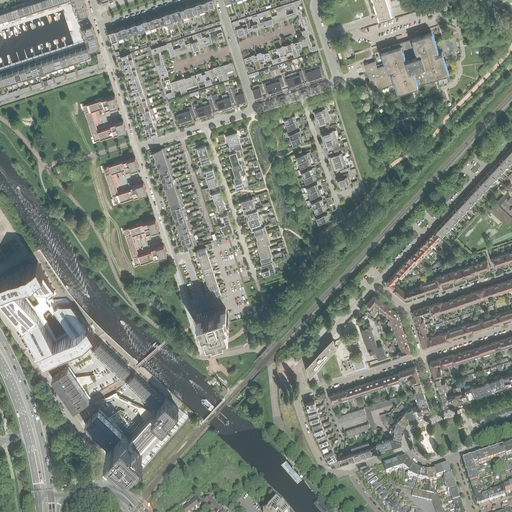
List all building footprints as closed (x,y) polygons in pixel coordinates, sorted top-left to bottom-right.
[(33,0),(31,0),(28,1),(32,14),(33,13),(36,12),(37,12),(38,12),(34,1),(33,0)] [(40,0),(38,0),(34,1),(38,12),(39,12),(39,11),(42,10),(43,10),(40,0)] [(46,0),(40,0),(43,10),(44,10),(45,10),(44,9),(48,8),(48,9),(49,8),(46,0)] [(46,0),(49,8),(50,8),(50,7),(54,6),(54,7),(55,6),(52,0),(46,0)] [(206,0),(201,2),(205,12),(210,10),(206,0)] [(215,7),(212,0),(206,0),(210,10),(210,9),(215,7)] [(300,0),(298,0),(294,2),(298,15),(298,16),(302,27),(309,25),(306,16),(302,17),(300,9),(298,9),(297,6),(302,5),(300,0)] [(375,0),(379,13),(390,9),(388,1),(387,0),(375,0)] [(28,1),(22,3),(26,16),(27,16),(26,16),(27,15),(31,14),(32,14),(28,1)] [(205,12),(201,2),(201,1),(196,3),(199,14),(205,12)] [(281,6),(286,20),(298,16),(298,15),(294,2),(281,6)] [(22,3),(16,5),(21,18),(21,17),(22,17),(25,16),(26,16),(22,3)] [(84,3),(74,7),(74,8),(75,7),(76,11),(75,11),(76,12),(86,9),(84,3)] [(196,3),(191,5),(194,15),(199,14),(196,3)] [(16,5),(11,7),(11,9),(15,20),(15,19),(16,19),(19,18),(20,18),(21,18),(16,5)] [(185,7),(188,17),(189,17),(188,16),(193,15),(193,16),(194,15),(191,5),(185,7)] [(273,24),(286,20),(281,6),(275,8),(277,15),(271,17),(273,24)] [(185,7),(180,9),(183,19),(188,17),(185,7)] [(8,8),(5,9),(9,21),(10,21),(13,19),(14,20),(15,20),(11,9),(9,10),(8,8)] [(174,10),(174,11),(177,21),(178,21),(177,20),(182,18),(182,19),(183,19),(180,9),(179,8),(174,10)] [(5,9),(0,10),(0,13),(3,23),(4,23),(4,22),(8,21),(8,22),(9,21),(5,9)] [(86,9),(76,12),(76,13),(77,13),(78,17),(77,17),(78,18),(77,18),(78,18),(88,15),(86,9)] [(266,16),(267,19),(266,21),(259,23),(261,28),(273,24),(271,17),(269,10),(257,14),(258,18),(265,16),(266,16)] [(172,23),(177,21),(174,11),(169,13),(172,23)] [(163,14),(166,25),(172,23),(169,13),(169,12),(163,14)] [(163,14),(158,16),(161,26),(166,25),(163,14)] [(261,28),(259,23),(258,18),(257,14),(251,16),(254,25),(252,26),(252,27),(248,28),(249,32),(255,30),(255,31),(258,30),(257,29),(261,28)] [(158,16),(152,17),(156,28),(156,27),(160,25),(161,26),(158,16)] [(156,28),(152,17),(147,19),(150,30),(156,28)] [(141,21),(141,22),(145,32),(150,30),(147,19),(141,21)] [(239,36),(246,34),(245,33),(249,32),(248,28),(246,24),(240,26),(238,20),(232,22),(236,36),(238,35),(239,36)] [(145,32),(141,22),(136,23),(140,33),(145,32)] [(130,24),(131,25),(134,35),(135,35),(134,34),(139,32),(139,34),(140,33),(136,23),(130,24)] [(81,29),(82,30),(83,33),(83,34),(83,35),(94,31),(92,25),(81,28),(81,29)] [(131,25),(125,27),(129,37),(134,35),(131,25)] [(306,38),(308,45),(310,52),(317,50),(316,45),(312,47),(308,34),(311,33),(309,25),(302,27),(303,30),(301,30),(303,35),(304,34),(305,38),(306,38)] [(125,27),(125,26),(120,28),(123,39),(129,37),(125,27)] [(219,41),(225,39),(220,26),(208,30),(209,34),(216,32),(219,41)] [(120,28),(114,30),(118,40),(123,39),(120,28)] [(118,40),(114,30),(109,32),(112,41),(112,42),(118,40)] [(94,31),(83,35),(83,36),(84,36),(85,39),(85,40),(95,37),(94,31)] [(200,32),(195,34),(196,36),(200,48),(212,44),(210,36),(205,38),(205,36),(202,37),(200,32)] [(376,65),(375,61),(364,65),(373,90),(395,83),(398,93),(449,76),(441,53),(446,52),(448,61),(457,58),(455,50),(458,49),(454,36),(439,41),(442,51),(438,53),(431,32),(405,41),(380,49),(385,62),(376,65)] [(189,44),(185,45),(186,46),(187,52),(193,50),(194,51),(200,49),(200,48),(196,36),(195,34),(192,35),(194,42),(189,44)] [(95,37),(85,40),(85,41),(85,40),(85,41),(86,41),(87,45),(87,46),(97,43),(95,37)] [(181,47),(173,50),(175,56),(187,52),(186,46),(185,45),(184,42),(183,38),(177,40),(179,45),(180,44),(181,47)] [(293,42),(295,49),(308,45),(306,38),(305,38),(293,42)] [(171,42),(158,46),(160,51),(166,49),(168,50),(170,57),(175,56),(173,50),(171,42)] [(293,42),(281,46),(283,54),(292,52),(294,57),(298,56),(295,49),(293,42)] [(97,43),(87,46),(89,52),(99,49),(97,43)] [(352,45),(341,49),(345,61),(356,57),(355,55),(352,45)] [(81,48),(85,58),(91,56),(89,52),(87,46),(86,46),(86,47),(82,48),(81,48)] [(158,46),(151,48),(153,53),(158,51),(160,64),(157,65),(160,73),(167,71),(163,60),(160,51),(158,46)] [(272,60),(273,64),(285,60),(283,54),(281,46),(276,48),(279,57),(272,60)] [(76,50),(75,50),(79,60),(80,63),(85,61),(85,58),(81,48),(80,48),(80,49),(77,50),(77,49),(76,50)] [(70,52),(73,62),(79,60),(75,50),(74,50),(74,51),(71,52),(71,51),(70,52)] [(266,61),(271,59),(268,50),(261,53),(260,51),(256,53),(257,54),(256,55),(258,62),(266,59),(266,61)] [(121,59),(122,61),(132,58),(135,57),(134,51),(121,55),(122,58),(121,59)] [(64,53),(64,54),(67,64),(68,67),(74,65),(73,62),(70,52),(69,52),(65,54),(65,53),(64,54),(64,53)] [(58,55),(62,66),(62,68),(63,69),(68,67),(67,64),(64,54),(63,54),(60,55),(59,55),(58,55)] [(245,63),(253,60),(256,70),(260,68),(258,62),(256,55),(254,55),(254,54),(250,55),(251,56),(244,59),(245,63)] [(53,57),(56,68),(57,70),(62,68),(62,66),(58,55),(58,56),(57,56),(54,57),(53,57)] [(47,59),(50,70),(51,72),(57,70),(56,68),(53,57),(52,57),(51,58),(52,58),(48,59),(47,59)] [(134,63),(132,58),(122,61),(123,63),(124,63),(124,66),(134,63)] [(41,61),(45,72),(46,74),(51,72),(50,70),(47,59),(46,60),(42,61),(41,61)] [(36,63),(35,63),(39,73),(39,75),(40,77),(46,75),(46,74),(45,72),(41,61),(40,61),(40,62),(37,63),(36,63)] [(137,62),(134,63),(124,66),(125,68),(126,71),(139,67),(137,62)] [(232,62),(220,66),(224,80),(229,79),(226,72),(232,70),(234,77),(237,76),(234,69),(232,62)] [(30,65),(33,75),(34,77),(39,75),(39,73),(35,63),(34,63),(34,64),(31,65),(30,65)] [(318,65),(312,67),(313,70),(316,80),(319,79),(319,80),(323,79),(321,72),(324,71),(327,82),(327,81),(322,64),(318,65)] [(24,67),(27,77),(28,80),(28,81),(34,79),(34,77),(33,75),(30,65),(29,65),(28,65),(29,66),(25,67),(25,66),(24,67)] [(213,69),(207,70),(209,75),(210,78),(217,75),(220,82),(224,80),(220,66),(219,65),(213,67),(213,69)] [(18,68),(18,69),(22,79),(23,82),(28,80),(27,77),(24,67),(23,67),(23,68),(19,69),(19,68),(18,69),(18,68)] [(139,67),(126,71),(126,74),(127,73),(128,76),(140,72),(139,67)] [(308,68),(303,70),(305,77),(308,76),(310,83),(314,82),(314,81),(316,80),(313,70),(312,67),(308,68)] [(13,70),(12,70),(16,81),(22,79),(18,69),(17,69),(14,71),(14,70),(13,70)] [(7,72),(11,86),(17,84),(16,81),(12,70),(12,71),(11,71),(8,72),(7,72)] [(200,72),(195,73),(195,74),(197,81),(203,79),(205,86),(212,84),(210,79),(206,80),(205,77),(209,75),(207,70),(200,73),(200,72)] [(167,71),(160,73),(161,78),(164,77),(168,88),(170,87),(172,91),(166,93),(168,99),(175,96),(173,90),(170,82),(167,71)] [(297,75),(293,76),(296,86),(299,86),(299,87),(303,85),(301,79),(304,78),(301,71),(296,72),(297,75)] [(1,74),(5,85),(5,88),(11,86),(7,72),(6,73),(2,74),(1,74)] [(142,77),(140,72),(128,76),(127,76),(128,79),(129,79),(129,81),(142,77)] [(288,75),(283,77),(285,84),(288,83),(290,90),(294,88),(294,87),(296,86),(293,76),(292,73),(288,74),(288,75)] [(195,74),(183,79),(186,88),(198,84),(197,81),(195,74)] [(144,82),(142,77),(129,81),(130,84),(131,86),(144,82)] [(177,80),(170,82),(173,90),(179,88),(181,94),(187,92),(186,88),(183,79),(182,77),(177,79),(177,80)] [(279,92),(279,93),(283,92),(281,85),(284,84),(281,77),(276,79),(277,82),(273,83),(276,93),(279,92)] [(268,89),(270,96),(274,95),(274,94),(276,93),(273,83),(269,84),(268,81),(263,83),(265,90),(268,89)] [(144,82),(131,86),(131,89),(132,89),(133,91),(145,87),(144,82)] [(261,84),(259,85),(258,84),(253,85),(252,86),(253,89),(253,90),(256,99),(259,99),(259,100),(263,98),(261,92),(264,91),(261,84)] [(147,93),(145,87),(133,91),(132,92),(133,94),(134,94),(135,97),(144,94),(147,93)] [(238,99),(240,106),(244,105),(244,103),(246,103),(243,93),(239,94),(237,87),(231,89),(235,100),(238,99)] [(226,94),(222,95),(223,99),(226,109),(229,108),(229,109),(233,108),(231,101),(234,101),(231,93),(226,95),(226,94)] [(146,98),(144,94),(135,97),(135,99),(135,100),(136,102),(146,99),(146,98)] [(217,94),(211,96),(213,100),(215,107),(218,106),(220,112),(224,111),(224,110),(226,109),(223,99),(219,101),(218,98),(217,94)] [(114,95),(113,96),(102,99),(102,100),(98,102),(98,101),(82,106),(94,141),(109,136),(109,135),(113,134),(114,135),(126,131),(123,120),(121,121),(110,125),(111,127),(98,131),(91,111),(105,107),(105,109),(118,105),(115,96),(115,97),(114,95)] [(149,97),(146,98),(146,99),(136,102),(136,104),(137,104),(138,107),(147,104),(151,103),(149,97)] [(209,115),(209,116),(213,115),(211,108),(214,107),(211,100),(206,102),(207,105),(203,106),(206,116),(209,115)] [(195,113),(198,112),(200,119),(204,118),(204,117),(206,116),(203,106),(199,107),(198,103),(192,105),(195,113)] [(149,109),(147,104),(138,107),(139,110),(138,110),(139,112),(149,109)] [(187,111),(183,112),(186,122),(189,121),(189,122),(193,121),(191,114),(194,114),(191,106),(186,108),(187,111)] [(329,114),(327,107),(313,112),(315,118),(329,114)] [(152,108),(149,109),(139,112),(140,115),(140,114),(141,117),(154,113),(152,108)] [(175,120),(178,119),(180,125),(184,124),(184,123),(186,122),(183,112),(177,114),(176,111),(173,113),(175,120)] [(154,113),(141,117),(142,120),(143,122),(155,118),(154,113)] [(331,120),(329,114),(315,118),(317,125),(331,120)] [(295,115),(284,118),(285,124),(297,120),(296,120),(295,115)] [(157,124),(155,118),(143,122),(142,122),(143,125),(144,125),(145,127),(154,124),(154,125),(157,124)] [(299,126),(297,120),(285,124),(286,124),(288,129),(299,126)] [(156,130),(156,129),(154,125),(154,124),(145,127),(146,130),(145,130),(146,133),(156,130)] [(159,128),(156,129),(156,130),(146,133),(147,135),(148,138),(161,134),(159,128)] [(299,130),(288,134),(290,139),(302,135),(301,135),(299,130)] [(336,137),(334,130),(320,135),(323,141),(336,137)] [(228,147),(229,147),(241,143),(237,131),(226,135),(229,146),(228,147)] [(304,141),(302,135),(290,139),(291,139),(293,145),(304,141)] [(340,147),(336,137),(323,141),(325,148),(331,145),(333,149),(340,147)] [(229,153),(241,149),(242,149),(241,143),(229,147),(230,152),(228,153),(229,153)] [(199,156),(208,153),(205,145),(198,147),(197,144),(191,146),(192,150),(196,148),(199,156)] [(165,147),(152,152),(153,155),(154,155),(154,157),(165,153),(167,153),(165,147)] [(243,155),(241,149),(229,153),(230,159),(242,155),(243,155)] [(309,152),(296,156),(298,162),(309,158),(311,157),(309,152)] [(154,159),(155,162),(167,158),(165,153),(154,157),(155,159),(154,159)] [(200,169),(205,167),(204,164),(211,162),(208,153),(199,156),(201,164),(198,165),(200,169)] [(344,159),(341,153),(328,157),(330,164),(344,159)] [(231,165),(244,161),(242,155),(230,159),(232,164),(231,165)] [(508,164),(511,161),(504,155),(500,159),(510,168),(511,167),(508,164)] [(126,171),(130,170),(138,167),(135,158),(135,159),(135,157),(122,161),(123,162),(118,164),(118,163),(103,168),(114,203),(130,198),(129,197),(134,196),(134,197),(147,193),(143,182),(131,187),(131,189),(118,193),(111,173),(125,169),(126,171)] [(157,165),(158,167),(170,163),(168,158),(167,158),(155,162),(156,165),(157,165)] [(309,158),(298,162),(300,167),(311,164),(309,158)] [(344,159),(330,164),(332,170),(346,166),(344,159)] [(500,159),(497,163),(503,170),(506,166),(509,169),(510,168),(500,159)] [(246,167),(244,161),(231,165),(233,171),(244,167),(246,167)] [(159,170),(159,172),(172,168),(170,163),(158,167),(157,167),(158,170),(159,170)] [(501,173),(503,170),(497,163),(493,168),(503,177),(504,176),(501,173)] [(206,179),(215,176),(212,167),(206,170),(205,167),(200,169),(201,172),(203,171),(204,175),(205,175),(206,179)] [(233,177),(245,173),(246,173),(244,167),(233,171),(235,176),(233,177)] [(314,167),(301,171),(303,177),(314,173),(315,173),(316,173),(314,167)] [(160,175),(161,177),(172,174),(174,173),(172,168),(159,172),(160,175)] [(493,168),(489,172),(496,178),(498,175),(502,178),(503,177),(493,168)] [(493,181),(496,178),(489,172),(485,176),(494,185),(495,184),(493,181)] [(234,183),(246,179),(247,179),(245,173),(233,177),(235,182),(234,183)] [(314,173),(303,177),(305,182),(316,179),(314,173)] [(341,175),(342,178),(335,180),(338,187),(351,182),(348,173),(341,175)] [(162,180),(163,182),(173,179),(172,174),(161,177),(160,177),(161,181),(162,180)] [(208,191),(212,190),(211,187),(218,185),(215,176),(206,179),(209,187),(205,188),(206,192),(208,191)] [(485,176),(481,180),(488,186),(491,183),(493,186),(494,185),(485,176)] [(173,179),(163,182),(163,184),(163,185),(164,188),(175,184),(177,184),(175,178),(173,179)] [(248,185),(246,179),(234,183),(236,189),(248,185)] [(485,189),(488,186),(481,180),(477,184),(487,193),(488,192),(485,189)] [(317,183),(306,187),(308,192),(319,188),(317,183)] [(175,184),(164,188),(165,190),(164,190),(166,193),(177,189),(175,184)] [(477,184),(473,188),(480,195),(483,192),(486,194),(487,193),(477,184)] [(319,188),(308,192),(310,198),(321,194),(323,193),(322,188),(319,188)] [(477,198),(480,195),(473,188),(469,193),(479,201),(480,200),(477,198)] [(177,189),(166,193),(167,195),(166,195),(167,198),(168,198),(180,194),(179,189),(177,189)] [(220,190),(219,190),(213,192),(212,190),(208,191),(210,198),(213,197),(215,202),(223,199),(220,190)] [(469,193),(466,197),(472,203),(475,200),(478,203),(479,201),(469,193)] [(169,203),(182,199),(180,194),(168,198),(168,200),(169,203)] [(511,199),(510,197),(508,200),(503,195),(490,210),(489,210),(489,211),(502,223),(503,223),(511,220),(511,199)] [(470,205),(472,203),(466,197),(462,201),(471,210),(473,208),(470,205)] [(244,214),(245,213),(257,209),(256,209),(252,198),(240,202),(244,214)] [(324,204),(322,198),(311,202),(313,207),(324,204)] [(171,208),(184,204),(182,199),(169,203),(170,205),(169,205),(171,208)] [(215,214),(220,212),(219,210),(226,208),(223,199),(215,202),(216,206),(213,207),(215,214)] [(462,201),(458,205),(465,211),(468,208),(471,210),(462,201)] [(185,209),(184,204),(171,208),(172,210),(171,210),(172,213),(185,209)] [(326,209),(324,204),(313,207),(313,208),(313,207),(315,213),(326,209)] [(462,214),(465,211),(458,205),(454,209),(464,218),(465,217),(462,214)] [(174,216),(174,218),(185,215),(187,214),(185,209),(172,213),(173,216),(174,216)] [(259,214),(257,209),(245,213),(247,219),(248,219),(260,215),(260,214),(259,214)] [(454,209),(450,213),(457,220),(460,217),(463,219),(464,218),(454,209)] [(222,224),(230,222),(227,213),(221,215),(220,212),(215,214),(214,214),(216,218),(219,216),(222,224)] [(329,219),(327,213),(316,217),(318,223),(329,219)] [(454,223),(457,220),(450,213),(446,218),(456,227),(457,225),(454,223)] [(185,215),(174,218),(175,220),(175,221),(176,224),(187,220),(189,219),(190,219),(189,214),(187,214),(185,215)] [(253,229),(264,226),(264,225),(263,226),(260,215),(248,219),(252,230),(253,229)] [(446,218),(442,222),(449,228),(452,225),(455,228),(456,227),(446,218)] [(139,226),(139,225),(123,230),(135,265),(150,260),(150,259),(154,258),(154,259),(167,255),(164,245),(151,249),(152,251),(138,256),(132,235),(145,231),(146,233),(159,229),(156,221),(155,221),(155,219),(154,220),(143,223),(143,224),(139,226)] [(177,227),(178,228),(190,224),(189,219),(187,220),(176,224),(177,227)] [(226,233),(233,230),(230,222),(222,224),(220,225),(222,230),(223,230),(224,233),(221,234),(222,237),(227,235),(226,233)] [(446,231),(449,228),(442,222),(438,226),(448,235),(449,234),(446,231)] [(179,232),(179,234),(192,229),(190,224),(178,228),(177,229),(178,232),(179,232)] [(266,231),(264,226),(253,229),(255,235),(266,231)] [(435,230),(435,231),(441,236),(444,233),(447,236),(448,235),(438,226),(435,230)] [(180,237),(181,239),(194,235),(192,229),(179,234),(180,237)] [(268,237),(266,231),(255,235),(257,240),(256,241),(268,237)] [(438,240),(441,236),(435,231),(432,235),(440,243),(441,242),(438,240)] [(182,242),(183,244),(195,240),(194,235),(181,239),(182,242)] [(432,235),(428,239),(434,245),(436,242),(439,245),(440,243),(432,235)] [(257,247),(268,243),(270,243),(268,237),(256,241),(258,246),(257,247)] [(431,248),(434,245),(428,239),(424,243),(433,251),(434,250),(431,248)] [(184,249),(197,245),(195,240),(183,244),(184,246),(183,246),(184,249)] [(270,249),(268,243),(257,247),(259,253),(270,249)] [(433,251),(424,243),(420,247),(426,253),(429,250),(431,252),(430,254),(434,258),(436,255),(434,254),(432,252),(433,251)] [(193,251),(195,257),(208,253),(206,247),(193,251)] [(428,263),(430,261),(426,258),(423,255),(426,253),(420,247),(416,251),(425,259),(428,263)] [(260,259),(271,255),(272,255),(270,249),(259,253),(261,258),(260,258),(260,259)] [(425,259),(416,251),(412,256),(421,264),(418,261),(421,258),(424,260),(425,259)] [(209,259),(208,253),(195,257),(197,263),(209,259)] [(504,253),(498,255),(500,264),(507,262),(504,253)] [(273,261),(271,255),(260,259),(262,264),(260,265),(272,261),(273,261)] [(411,255),(407,259),(413,265),(416,261),(419,264),(418,264),(419,265),(421,264),(412,256),(411,255)] [(494,266),(496,265),(500,264),(498,255),(491,257),(494,266)] [(211,265),(209,259),(197,263),(199,269),(211,265)] [(410,267),(413,265),(407,259),(403,263),(413,272),(414,271),(410,267)] [(489,268),(486,259),(480,261),(483,270),(489,268)] [(260,265),(261,270),(263,275),(275,271),(272,261),(260,265)] [(483,270),(480,261),(474,264),(477,272),(483,270)] [(70,306),(60,310),(55,315),(72,334),(53,345),(38,320),(14,289),(27,282),(34,294),(45,297),(53,293),(42,273),(36,263),(23,270),(7,279),(0,282),(0,302),(22,330),(37,356),(43,366),(81,343),(94,335),(87,325),(70,306)] [(403,263),(400,267),(405,273),(408,270),(412,273),(413,272),(403,263)] [(477,272),(474,264),(467,266),(470,274),(477,272)] [(213,270),(211,265),(199,269),(201,274),(213,270)] [(470,274),(467,266),(461,268),(464,276),(470,274)] [(403,276),(405,273),(400,267),(395,272),(399,275),(401,277),(403,279),(405,278),(403,276)] [(464,276),(461,268),(455,270),(458,278),(464,276)] [(215,276),(213,270),(201,274),(203,280),(215,276)] [(458,278),(455,270),(449,272),(452,281),(458,278)] [(399,275),(395,272),(386,282),(386,284),(391,288),(394,285),(393,284),(395,282),(394,281),(399,275)] [(442,274),(445,283),(452,281),(449,272),(442,274)] [(437,278),(439,285),(445,283),(442,274),(436,276),(437,278)] [(217,282),(215,276),(203,280),(204,286),(217,282)] [(439,286),(439,285),(437,278),(428,281),(431,289),(439,286)] [(420,284),(420,287),(422,292),(431,289),(428,281),(420,284)] [(507,290),(504,281),(498,283),(501,292),(502,292),(502,291),(507,290)] [(219,288),(217,282),(204,286),(206,292),(219,288)] [(501,292),(498,283),(492,285),(495,294),(500,292),(500,293),(501,292)] [(403,298),(405,292),(396,285),(392,289),(403,298)] [(495,294),(492,285),(486,287),(489,296),(490,296),(490,295),(495,294)] [(487,297),(489,296),(486,287),(479,290),(482,298),(487,296),(487,297)] [(219,288),(206,292),(208,297),(221,293),(219,288)] [(413,289),(405,292),(403,298),(414,294),(413,289)] [(479,290),(473,292),(476,301),(477,300),(482,298),(479,290)] [(475,301),(476,301),(473,292),(467,294),(470,302),(475,301)] [(465,304),(470,302),(467,294),(460,296),(463,305),(465,304)] [(373,296),(367,304),(368,305),(370,307),(373,304),(378,298),(375,296),(373,296)] [(462,305),(463,305),(460,296),(454,298),(457,307),(462,305)] [(373,304),(380,310),(385,303),(378,298),(373,304)] [(457,307),(454,298),(448,300),(451,309),(452,309),(452,308),(457,307)] [(451,309),(448,300),(442,302),(444,310),(444,311),(450,309),(451,309)] [(444,310),(442,302),(441,301),(435,304),(438,312),(439,312),(439,311),(444,310)] [(383,313),(389,318),(394,311),(385,303),(380,310),(378,313),(381,315),(383,313)] [(438,312),(435,304),(428,306),(430,311),(431,314),(437,312),(437,313),(438,312)] [(428,306),(418,309),(419,315),(430,311),(428,306)] [(204,328),(207,339),(229,332),(225,321),(229,319),(226,308),(214,312),(214,314),(208,316),(208,314),(196,318),(199,329),(204,328)] [(496,314),(490,316),(492,325),(501,322),(498,314),(497,310),(494,311),(496,314)] [(498,310),(497,310),(498,314),(501,322),(509,319),(507,311),(500,313),(498,310)] [(393,326),(401,323),(397,313),(394,311),(389,318),(391,320),(388,321),(389,325),(392,324),(393,326)] [(479,320),(473,322),(475,330),(484,327),(481,319),(480,315),(478,316),(479,320)] [(421,319),(420,316),(414,318),(418,327),(425,325),(423,318),(421,319)] [(481,319),(484,327),(492,325),(490,316),(481,319)] [(465,320),(463,321),(464,324),(467,333),(475,330),(473,322),(466,324),(465,320)] [(378,360),(386,358),(382,345),(377,346),(369,321),(360,325),(361,329),(368,350),(369,349),(370,352),(372,352),(374,357),(377,356),(378,360)] [(462,325),(456,327),(458,335),(467,333),(464,324),(463,321),(461,322),(462,325)] [(403,332),(401,323),(393,326),(395,334),(403,332)] [(425,325),(418,327),(421,337),(426,335),(425,332),(427,331),(425,325)] [(447,331),(446,331),(448,339),(449,338),(458,335),(456,327),(449,329),(448,326),(446,327),(447,330),(447,331)] [(446,331),(439,334),(442,342),(448,340),(448,339),(446,331)] [(398,342),(406,340),(405,337),(403,332),(395,334),(396,337),(393,338),(394,342),(398,341),(398,342)] [(431,345),(442,342),(439,334),(429,337),(431,341),(430,341),(431,345)] [(425,347),(431,345),(430,341),(431,341),(429,337),(429,335),(427,336),(426,335),(421,337),(424,346),(425,347)] [(336,348),(333,338),(333,337),(332,337),(330,340),(311,360),(306,366),(309,377),(318,368),(323,362),(334,351),(336,348)] [(505,338),(497,341),(500,349),(506,347),(507,350),(509,350),(505,338)] [(409,348),(406,340),(398,342),(401,350),(409,348)] [(100,341),(92,350),(122,378),(124,376),(130,370),(100,341)] [(489,344),(491,352),(500,349),(497,341),(489,344)] [(151,345),(159,352),(162,350),(156,342),(151,345)] [(336,358),(332,344),(321,355),(327,376),(341,371),(337,360),(338,360),(337,358),(336,358)] [(489,344),(480,346),(483,354),(491,352),(489,344)] [(483,354),(480,346),(472,349),(475,360),(477,363),(479,363),(477,356),(483,354)] [(475,360),(472,349),(463,352),(466,360),(472,358),(474,361),(475,360)] [(455,355),(457,361),(458,362),(459,366),(461,365),(460,362),(466,360),(463,352),(455,355)] [(457,361),(455,355),(453,355),(453,354),(446,356),(449,364),(454,362),(455,367),(457,375),(460,374),(456,362),(457,361)] [(446,356),(436,359),(438,364),(440,364),(440,367),(446,365),(446,368),(448,367),(447,365),(449,364),(446,356)] [(354,369),(365,366),(362,359),(359,360),(358,357),(351,360),(354,369)] [(431,368),(436,366),(436,365),(438,364),(436,359),(430,361),(430,363),(431,368)] [(434,377),(435,377),(442,375),(440,370),(437,370),(436,366),(431,368),(434,377)] [(68,367),(52,378),(73,409),(89,398),(68,367)] [(398,371),(398,373),(400,377),(411,374),(409,368),(398,371)] [(400,384),(397,373),(388,376),(391,384),(398,382),(399,385),(400,384)] [(420,380),(417,373),(412,375),(412,376),(409,377),(411,383),(420,380)] [(134,374),(127,382),(154,407),(161,399),(134,374)] [(503,375),(502,376),(504,381),(501,382),(503,388),(509,385),(510,386),(511,385),(508,375),(503,377),(503,375)] [(388,376),(380,379),(383,390),(384,390),(385,392),(387,392),(386,389),(385,387),(385,386),(391,384),(388,376)] [(499,376),(493,378),(497,390),(498,389),(499,390),(500,389),(501,388),(503,388),(501,382),(504,381),(502,376),(499,376)] [(435,378),(439,392),(448,389),(445,380),(441,382),(439,377),(435,378)] [(493,378),(488,380),(488,381),(488,382),(489,386),(486,387),(488,392),(494,391),(495,391),(497,390),(493,378)] [(382,390),(383,390),(380,379),(371,381),(374,389),(380,387),(381,388),(382,390)] [(414,383),(416,390),(422,388),(420,380),(411,383),(411,384),(414,383)] [(479,385),(482,394),(483,394),(484,394),(486,394),(486,393),(488,392),(486,387),(489,386),(488,382),(488,381),(488,380),(484,381),(485,383),(479,385)] [(368,391),(374,389),(371,381),(363,384),(367,395),(369,395),(368,392),(368,391)] [(482,394),(479,385),(476,386),(475,383),(473,384),(473,385),(473,386),(473,387),(474,391),(472,392),(473,397),(479,395),(480,396),(482,395),(482,394)] [(363,384),(355,387),(357,395),(363,393),(364,393),(364,394),(365,396),(367,395),(363,384)] [(220,392),(224,396),(226,394),(227,393),(227,392),(228,390),(226,388),(223,385),(220,388),(222,390),(220,392)] [(465,392),(467,399),(468,399),(469,399),(471,399),(471,398),(473,397),(472,392),(474,391),(473,387),(473,386),(473,385),(470,386),(470,388),(464,389),(465,392)] [(459,386),(456,387),(460,401),(464,400),(465,401),(467,400),(467,399),(465,392),(462,393),(461,391),(459,386)] [(351,397),(357,395),(355,387),(346,390),(350,401),(352,400),(351,398),(351,397)] [(452,396),(451,396),(454,404),(455,403),(456,404),(458,403),(458,402),(460,401),(456,387),(453,389),(454,393),(455,395),(452,396)] [(424,394),(422,388),(416,390),(414,390),(416,397),(424,394)] [(346,390),(338,392),(341,400),(346,398),(347,399),(348,401),(350,401),(346,390)] [(335,402),(341,400),(338,392),(329,395),(332,403),(333,406),(335,405),(334,403),(335,402)] [(416,397),(413,398),(414,400),(417,399),(419,404),(422,403),(427,402),(424,394),(416,397)] [(157,412),(151,418),(161,427),(169,418),(170,418),(178,409),(166,397),(157,407),(158,407),(155,410),(157,412)] [(402,399),(398,404),(410,419),(416,415),(413,409),(412,407),(406,411),(405,409),(406,408),(404,407),(404,406),(401,404),(404,401),(402,399)] [(307,407),(307,409),(316,407),(314,400),(306,403),(308,407),(307,407)] [(427,402),(422,403),(422,406),(421,406),(423,414),(429,413),(430,411),(427,402)] [(398,419),(405,424),(410,419),(398,404),(395,408),(400,412),(395,417),(398,419)] [(216,418),(220,414),(211,405),(207,409),(216,418)] [(416,415),(417,417),(419,416),(423,414),(421,406),(413,409),(416,415)] [(318,412),(316,407),(307,409),(308,413),(309,415),(318,412)] [(98,410),(85,423),(108,445),(121,432),(98,410)] [(320,418),(318,412),(309,415),(311,421),(320,418)] [(320,418),(311,421),(313,427),(322,424),(321,421),(320,418)] [(150,419),(131,441),(139,449),(159,427),(150,419)] [(392,428),(401,431),(405,425),(397,420),(395,419),(394,421),(396,422),(393,427),(390,424),(389,425),(392,428)] [(313,427),(316,433),(324,429),(322,424),(313,427)] [(394,431),(393,437),(401,439),(402,436),(403,433),(403,432),(401,431),(392,428),(391,431),(394,431)] [(316,433),(318,438),(326,435),(324,429),(316,433)] [(107,448),(106,449),(122,463),(126,467),(142,450),(139,449),(131,441),(121,432),(107,448)] [(328,438),(326,435),(318,438),(319,442),(321,444),(329,440),(328,438)] [(381,436),(382,440),(385,448),(392,446),(389,438),(386,435),(381,436)] [(393,437),(395,445),(401,443),(401,440),(401,439),(393,437)] [(331,446),(329,440),(321,444),(322,447),(323,450),(331,446)] [(372,453),(378,451),(374,440),(368,442),(372,453)] [(376,443),(378,451),(385,448),(382,440),(376,443)] [(372,453),(368,442),(363,444),(366,455),(372,453)] [(511,443),(502,446),(505,455),(506,460),(511,457),(511,443)] [(366,455),(363,444),(357,446),(360,456),(366,455)] [(334,451),(331,446),(323,450),(325,453),(326,455),(334,451)] [(360,456),(357,446),(351,447),(355,458),(360,456)] [(355,458),(351,447),(345,449),(347,454),(349,460),(355,458)] [(504,455),(501,447),(492,450),(495,458),(504,455)] [(484,462),(495,458),(492,450),(482,453),(484,462)] [(337,456),(334,451),(326,455),(329,461),(337,456)] [(478,464),(484,462),(482,453),(470,457),(473,463),(474,463),(474,464),(477,463),(478,464)] [(347,454),(338,457),(340,463),(349,460),(347,454)] [(337,457),(337,456),(329,461),(332,466),(340,463),(338,457),(337,457)] [(470,457),(465,458),(469,468),(474,466),(473,463),(470,457)] [(403,467),(409,461),(408,460),(406,458),(397,460),(400,468),(399,473),(401,473),(401,469),(400,468),(403,467)] [(287,460),(282,464),(299,483),(303,479),(287,460)] [(400,468),(397,460),(390,463),(393,471),(392,471),(393,474),(395,473),(394,470),(399,469),(398,473),(399,473),(400,468)] [(408,474),(413,467),(414,465),(413,465),(412,464),(410,462),(409,461),(403,467),(407,471),(405,474),(407,475),(408,474)] [(393,471),(390,463),(383,465),(385,472),(386,473),(392,471),(393,471)] [(445,474),(446,477),(451,475),(448,466),(447,465),(441,467),(443,475),(445,474)] [(467,476),(476,473),(474,466),(469,468),(465,469),(467,476)] [(420,469),(413,467),(408,474),(414,477),(412,483),(408,482),(408,485),(404,484),(403,486),(413,489),(416,478),(420,469)] [(434,469),(435,471),(436,477),(443,475),(441,467),(436,469),(434,469)] [(362,477),(363,479),(371,474),(369,470),(361,472),(361,473),(361,472),(363,476),(362,477)] [(422,491),(426,492),(428,471),(420,470),(417,479),(424,480),(423,484),(425,484),(424,489),(422,489),(422,491)] [(435,471),(428,471),(426,492),(433,493),(433,491),(430,490),(430,482),(429,482),(429,480),(436,479),(436,477),(435,471)] [(467,476),(470,483),(478,480),(476,473),(467,476)] [(371,474),(363,479),(367,484),(374,479),(371,474)] [(454,482),(451,475),(446,477),(443,478),(445,484),(440,486),(440,487),(454,482)] [(371,489),(378,483),(374,479),(367,484),(371,489)] [(470,484),(472,489),(474,495),(478,494),(481,493),(480,490),(482,489),(481,488),(485,487),(483,479),(480,480),(481,483),(478,484),(477,481),(470,484)] [(448,492),(449,491),(456,489),(454,482),(440,487),(440,488),(446,486),(448,492)] [(499,485),(499,482),(495,483),(495,484),(499,498),(505,496),(503,488),(503,487),(501,484),(499,485)] [(305,483),(301,486),(314,501),(318,498),(305,483)] [(374,494),(382,488),(378,483),(371,489),(374,494)] [(511,491),(509,483),(503,484),(505,493),(508,492),(509,492),(510,492),(511,491)] [(493,485),(490,486),(494,499),(499,498),(495,484),(493,484),(493,485)] [(382,488),(374,494),(378,499),(385,493),(382,488)] [(444,499),(458,494),(456,489),(449,491),(450,494),(444,497),(438,499),(439,501),(444,499)] [(382,503),(389,497),(385,493),(378,499),(382,503)] [(479,497),(478,494),(474,495),(476,503),(478,504),(484,502),(482,497),(480,498),(480,497),(479,497)] [(195,498),(193,500),(199,507),(202,504),(195,495),(194,497),(195,498)] [(203,502),(206,505),(215,497),(214,496),(212,497),(213,498),(212,498),(210,496),(203,502)] [(209,509),(216,503),(214,500),(215,500),(217,499),(215,497),(206,505),(209,509)] [(387,508),(393,502),(389,497),(382,503),(387,508)] [(195,510),(199,507),(193,500),(192,501),(190,499),(188,501),(195,510)] [(330,511),(318,499),(314,504),(322,511),(330,511)] [(461,504),(459,499),(452,501),(453,505),(448,507),(449,508),(461,504)] [(188,504),(186,506),(191,511),(192,511),(195,510),(188,501),(186,503),(188,504)] [(209,509),(212,511),(221,504),(220,502),(218,504),(219,504),(218,505),(216,503),(209,509)] [(287,511),(276,502),(266,511),(287,511)] [(390,511),(391,511),(398,506),(393,502),(387,508),(390,511)]
